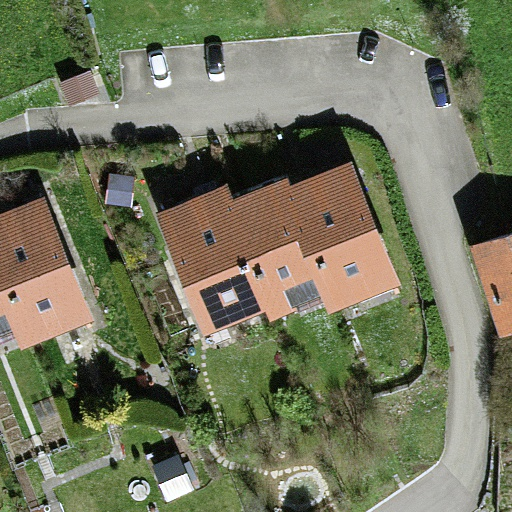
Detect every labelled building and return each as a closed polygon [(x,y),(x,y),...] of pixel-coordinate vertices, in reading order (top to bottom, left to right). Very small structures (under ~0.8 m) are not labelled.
[(391,271),(347,162),(289,186),(332,293),(333,295),(355,286),(359,296),(396,282),(391,271)] [(284,173),(227,196),(270,304),(275,316),(332,293),(289,186),(284,173)] [(222,184),(163,208),(211,328),(270,304),(227,196),(222,184)] [(0,269),(24,329),(47,320),(52,332),(89,317),(40,197),(0,213),(0,269)] [(511,231),(478,243),(502,319),(511,315),(511,231)] [(0,338),(24,329),(0,269),(0,338)] [(208,511),(245,511),(229,471),(197,484),(208,511)] [(208,511),(197,484),(166,496),(172,511),(208,511)] [(98,511),(89,489),(58,502),(61,511),(98,511)] [(172,511),(166,496),(134,509),(135,511),(172,511)]
